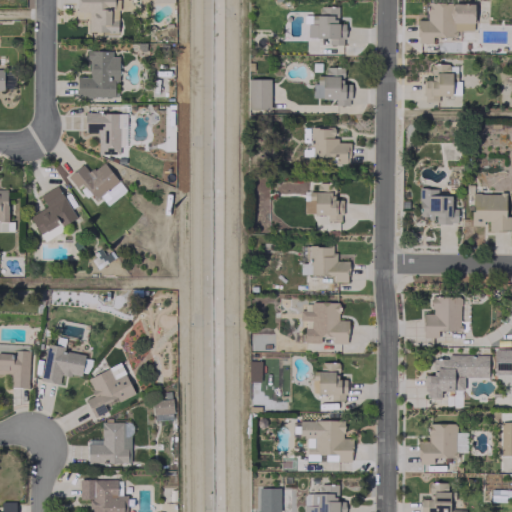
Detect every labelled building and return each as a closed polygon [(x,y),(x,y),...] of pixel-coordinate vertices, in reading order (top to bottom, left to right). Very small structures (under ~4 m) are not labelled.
[(109,32),(110,8),(119,8),(118,0),(75,0),(76,11),(88,12),(87,31),(109,32)] [(473,3),(426,2),(425,20),(417,20),(416,42),(431,43),(431,36),(455,37),(456,30),(472,31),(473,3)] [(337,6),(318,6),(318,15),(308,14),(308,37),(328,38),(328,44),(343,45),(344,23),(337,23),(337,6)] [(118,56),(111,56),(111,50),(88,50),(88,77),(77,76),(76,96),(113,97),(114,81),(117,81),(118,56)] [(437,95),(450,95),(451,64),(430,63),(430,80),(423,80),(423,101),(437,101),(437,95)] [(349,105),(349,84),(342,83),(343,67),(323,66),(322,98),(335,99),(335,105),(349,105)] [(269,79),(248,78),(248,109),(269,109),(269,79)] [(84,131),(98,132),(97,154),(118,154),(118,146),(125,146),(125,113),(84,112),(84,131)] [(309,157),(323,157),(323,163),(347,164),(348,141),(332,140),(333,128),(311,127),(309,157)] [(82,164),(66,175),(75,187),(82,182),(95,200),(100,196),(106,205),(125,191),(102,161),(88,172),(82,164)] [(340,220),(341,199),(333,199),(334,182),(317,182),(316,191),(308,191),(307,200),(303,200),(303,213),(326,214),(326,220),(340,220)] [(46,206),(29,215),(40,235),(74,217),(57,185),(39,195),(46,206)] [(436,188),(419,188),(418,216),(435,217),(435,223),(456,224),(456,206),(450,206),(451,195),(436,195),(436,188)] [(0,230),(12,231),(12,221),(7,221),(6,189),(0,189),(0,230)] [(471,224),(487,224),(487,231),(511,230),(511,216),(505,216),(504,193),(471,193),(471,224)] [(333,275),(333,281),(347,281),(347,260),(333,260),(333,246),(305,245),(304,262),(300,262),(299,274),(333,275)] [(104,266),(108,254),(96,250),(92,262),(104,266)] [(346,343),(347,320),(337,319),(338,301),(309,300),(309,310),(299,309),(298,320),(310,320),(309,327),(304,327),(303,342),(319,343),(320,336),(332,337),(331,342),(346,343)] [(27,388),(28,345),(0,344),(0,374),(9,374),(9,387),(27,388)] [(40,380),(58,383),(60,373),(80,376),(84,354),(62,350),(63,346),(46,344),(40,380)] [(511,373),(511,348),(493,348),(493,373),(511,373)] [(487,355),(431,354),(431,375),(425,375),(424,397),(439,398),(439,389),(461,390),(462,376),(487,377),(487,355)] [(317,393),(330,394),(330,400),(344,400),(345,379),(337,378),(338,362),(318,362),(317,393)] [(152,399),(152,420),(172,419),(171,398),(152,399)] [(350,461),(351,438),(342,437),(343,421),(298,419),(298,438),(314,438),(313,454),(323,454),(323,460),(350,461)] [(87,463),(127,462),(126,447),(131,447),(130,421),(100,422),(101,443),(87,444),(87,463)] [(511,421),(499,422),(499,455),(511,454),(511,421)] [(454,423),(427,423),(427,440),(417,441),(417,464),(432,463),(432,457),(454,457),(454,423)] [(465,432),(455,432),(455,452),(466,451),(465,432)] [(490,501),(505,502),(505,496),(511,496),(511,481),(498,481),(499,473),(482,473),(482,489),(490,489),(490,501)] [(78,498),(89,498),(88,511),(125,511),(126,494),(116,494),(116,479),(79,479),(78,498)] [(446,482),(428,482),(428,498),(420,498),(420,511),(463,511),(464,509),(454,509),(454,492),(446,491),(446,482)] [(302,511),(343,511),(343,501),(336,501),(337,484),(318,484),(318,493),(303,493),(302,511)] [(272,511),(273,511),(279,511),(279,487),(257,487),(257,511),(272,511)] [(0,511),(14,511),(14,502),(0,502),(0,511)]
